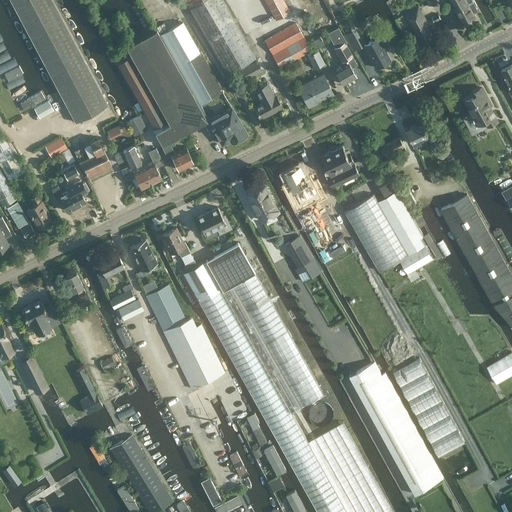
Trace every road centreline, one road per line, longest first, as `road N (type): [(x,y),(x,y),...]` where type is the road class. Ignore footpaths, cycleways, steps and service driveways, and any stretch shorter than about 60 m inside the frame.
road 1 (unclassified): [(0,281),(511,33)]
road 2 (unknown): [(43,260),(121,424)]
